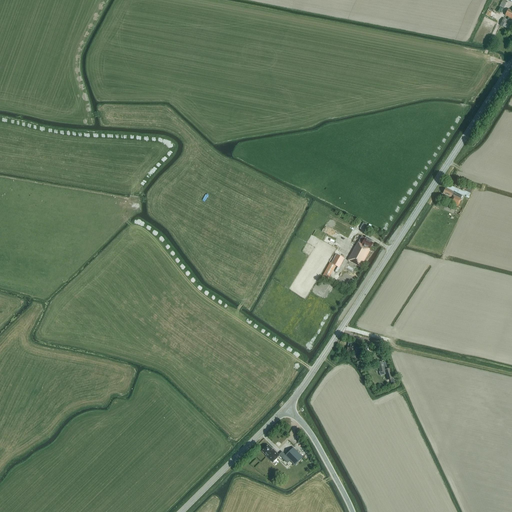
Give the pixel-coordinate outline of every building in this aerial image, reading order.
[(511,29),(511,22),(509,21),(510,18),(511,18),(511,11),(508,9),(505,15),(508,17),(507,20),(504,18),(500,25),(511,31),(511,29)] [(452,198),(450,203),(458,206),(459,203),(461,199),(460,199),(462,196),(456,193),(455,193),(454,192),(446,188),(443,194),(451,198),(452,198)] [(360,229),(365,232),(369,226),(363,223),(360,229)] [(314,248),(315,248),(318,242),(320,244),(322,240),(312,234),(304,251),(308,253),(310,249),(312,250),(314,248)] [(373,243),(371,242),(372,240),(366,237),(365,239),(361,245),(358,242),(348,260),(361,268),(370,251),(369,250),(373,243)] [(331,263),(339,268),(344,259),(336,254),(331,263)] [(328,265),(330,266),(326,273),(324,272),(322,275),(328,278),(335,265),(329,262),(328,265)] [(329,284),(323,280),(319,286),(325,290),(329,284)] [(347,353),(354,353),(358,354),(359,346),(355,346),(350,345),(350,348),(347,348),(347,353)] [(377,363),(380,372),(379,372),(380,376),(386,374),(388,380),(393,379),(390,369),(387,370),(385,364),(383,364),(383,361),(377,363)] [(272,462),(279,456),(273,450),(272,450),(268,446),(262,451),(267,456),(266,456),(272,462)] [(293,448),(285,456),(295,466),(303,458),(293,448)]
